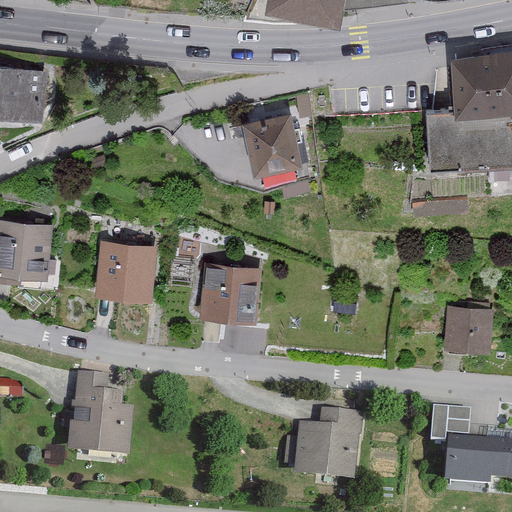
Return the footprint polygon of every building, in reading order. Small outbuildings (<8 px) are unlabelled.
[(336,0),(262,0),(262,5),(333,18),(336,0)] [(511,51),(453,58),(454,108),(426,109),(431,173),(511,170),(511,51)] [(42,98),(44,69),(0,65),(0,115),(37,118),(39,98),(42,98)] [(299,163),(288,113),(238,124),(249,174),(299,163)] [(0,278),(44,281),(47,220),(0,218),(0,278)] [(152,243),(98,239),(93,294),(147,298),(152,243)] [(256,269),(202,262),(195,315),(250,322),(256,269)] [(486,351),(490,310),(485,309),(485,302),(454,299),(454,307),(445,306),(442,347),(486,351)] [(105,375),(75,373),(73,402),(69,401),(66,449),(126,453),(129,408),(117,407),(118,393),(103,392),(105,375)] [(18,387),(2,379),(0,378),(0,397),(18,397),(18,387)] [(470,409),(433,405),(430,441),(447,442),(448,436),(448,434),(468,436),(470,409)] [(359,416),(318,411),(317,426),(295,423),(293,440),(283,439),(280,465),(291,466),(290,475),(349,482),(354,438),(357,438),(359,416)] [(448,434),(448,436),(447,442),(444,484),(511,488),(511,438),(468,436),(448,434)]
